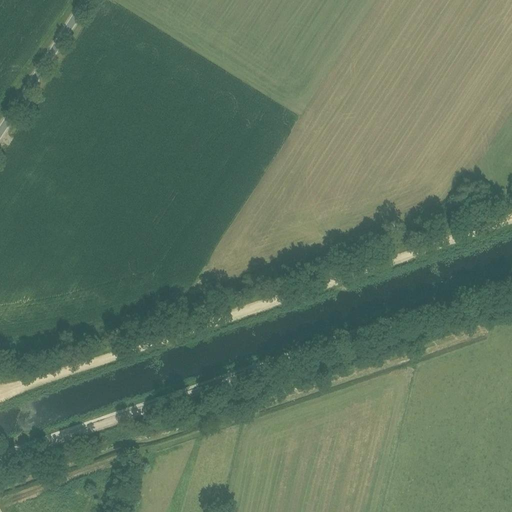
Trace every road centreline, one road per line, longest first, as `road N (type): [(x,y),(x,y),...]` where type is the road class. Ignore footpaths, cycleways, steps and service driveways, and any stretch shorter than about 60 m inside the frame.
road 1 (track): [(0,463),(511,289)]
road 2 (track): [(511,218),(0,389)]
road 3 (unclassified): [(0,134),(87,0)]
